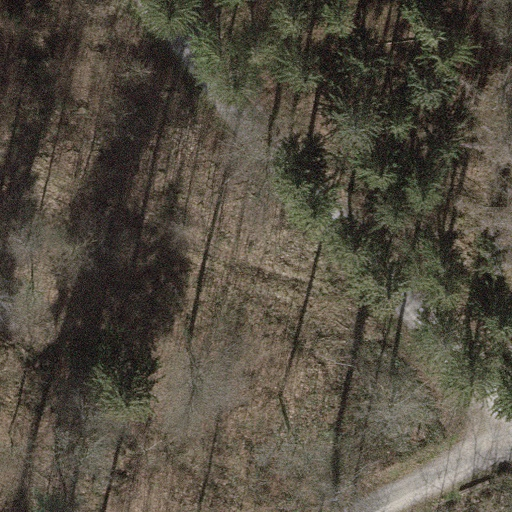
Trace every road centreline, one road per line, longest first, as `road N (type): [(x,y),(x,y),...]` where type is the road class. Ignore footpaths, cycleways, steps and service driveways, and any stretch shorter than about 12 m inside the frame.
road 1 (track): [(511,414),(500,416),(336,233),(199,76),(145,0)]
road 2 (track): [(381,511),(500,416),(511,423)]
